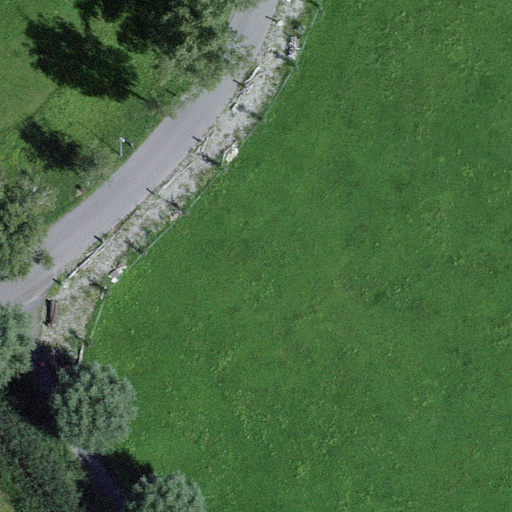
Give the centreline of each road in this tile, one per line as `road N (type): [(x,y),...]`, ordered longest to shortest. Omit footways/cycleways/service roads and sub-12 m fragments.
road 1 (residential): [(0,294),(138,186),(237,69),(261,0)]
road 2 (track): [(18,282),(33,353),(69,435),(125,511)]
